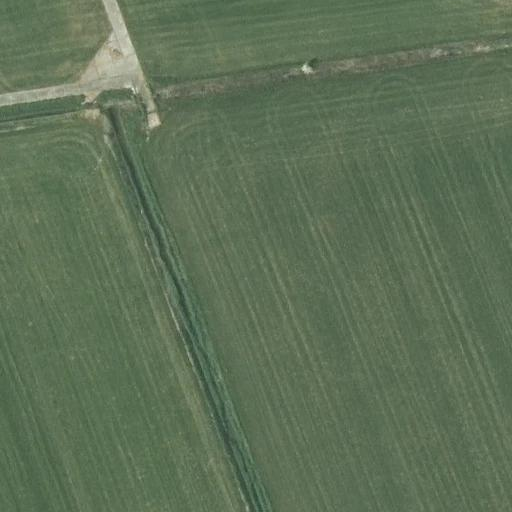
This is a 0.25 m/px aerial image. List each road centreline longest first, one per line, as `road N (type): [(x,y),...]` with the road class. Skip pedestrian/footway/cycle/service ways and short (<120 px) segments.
road 1 (track): [(129,63),(82,87),(0,100)]
road 2 (track): [(105,0),(150,125)]
